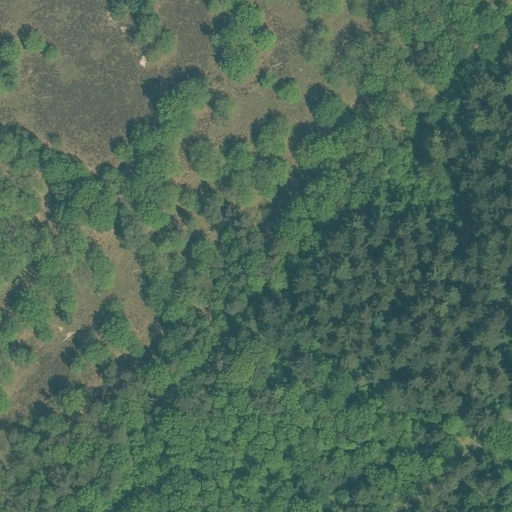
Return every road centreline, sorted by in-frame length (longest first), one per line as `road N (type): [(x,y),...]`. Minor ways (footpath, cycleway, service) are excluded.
road 1 (track): [(61,511),(511,19)]
road 2 (unclassified): [(407,511),(511,418)]
